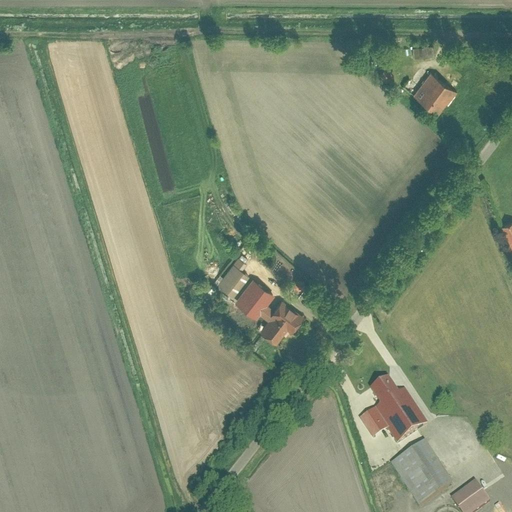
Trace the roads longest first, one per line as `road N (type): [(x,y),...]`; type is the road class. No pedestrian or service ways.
road 1 (track): [(511,34),(0,31)]
road 2 (residential): [(202,511),(511,117)]
